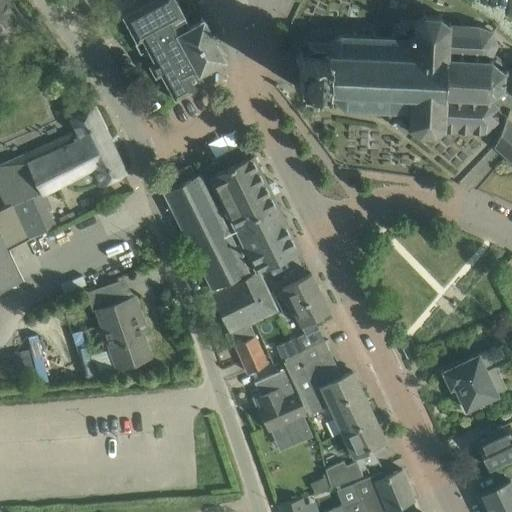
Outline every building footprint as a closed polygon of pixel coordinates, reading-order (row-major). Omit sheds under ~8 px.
[(0,0),(0,39),(24,22),(7,0),(0,0)] [(99,1),(98,0),(73,0),(83,13),(99,1)] [(226,60),(203,19),(179,32),(173,23),(184,17),(175,0),(150,0),(121,16),(136,43),(141,40),(153,62),(148,65),(155,77),(160,75),(174,100),(191,90),(204,83),(199,74),(226,60)] [(416,133),(415,136),(417,137),(418,134),(431,134),(432,138),(434,137),(433,133),(440,129),(442,132),(444,131),(444,130),(482,132),(483,135),(485,134),(484,131),(495,121),(498,123),(499,121),(496,119),(497,107),(500,107),(500,104),(503,104),(511,107),(511,103),(511,67),(508,70),(506,67),(507,63),(497,56),(494,56),(491,54),(495,46),(499,46),(500,43),(495,42),(493,33),(492,31),(489,30),(479,26),(479,23),(476,22),(475,25),(464,25),(464,22),(461,22),(461,25),(451,24),(451,22),(447,23),(440,18),(441,14),(439,13),(437,16),(425,15),(424,12),(421,13),(422,15),(414,21),(412,19),(410,20),(401,22),(400,21),(392,28),(393,29),(392,33),(391,33),(390,37),(339,35),(328,43),(308,43),(307,41),(306,42),(307,44),(307,55),(301,55),(301,51),(298,51),(298,55),(294,55),(294,58),(298,58),(297,81),(293,81),(293,84),(297,84),(296,88),(300,88),(300,84),(307,84),(307,88),(309,91),(313,91),(316,89),(316,85),(324,85),(323,89),(324,89),(321,93),(323,95),(326,92),(345,108),(343,110),(345,112),(349,108),(387,110),(387,114),(388,114),(388,118),(387,119),(396,128),(396,127),(405,127),(405,128),(408,127),(416,133)] [(11,204),(19,220),(28,239),(55,226),(39,193),(93,167),(101,184),(125,172),(94,107),(68,119),(74,132),(5,165),(5,166),(0,167),(0,195),(5,208),(11,204)] [(495,143),(493,146),(511,162),(511,123),(505,117),(503,122),(495,143)] [(218,310),(264,288),(256,271),(299,250),(271,193),(277,190),(273,182),(267,185),(252,154),(224,168),(220,160),(193,173),(189,165),(176,171),(181,182),(163,191),(214,293),(211,295),(218,310)] [(0,289),(20,279),(0,236),(0,289)] [(283,359),(323,340),(313,318),(329,311),(310,273),(281,287),(303,333),(277,346),(283,359)] [(267,363),(248,322),(274,309),(264,288),(218,310),(246,372),(267,363)] [(131,297),(97,309),(103,328),(110,347),(117,368),(130,363),(149,357),(137,321),(141,320),(133,296),(131,297)] [(313,390),(306,377),(301,365),(329,351),(323,340),(283,359),(286,365),(310,411),(311,414),(321,409),(317,400),(313,390)] [(461,363),(443,371),(450,388),(454,386),(465,409),(483,400),(496,394),(485,370),(508,359),(501,344),(461,363)] [(0,383),(27,377),(26,374),(34,372),(29,350),(0,356),(0,383)] [(301,365),(306,377),(335,364),(329,351),(301,365)] [(335,364),(306,377),(313,390),(341,377),(335,364)] [(287,367),(253,382),(259,395),(256,397),(260,407),(257,408),(267,431),(269,430),(285,423),(294,442),(310,435),(301,415),(303,414),(307,413),(287,367)] [(313,390),(317,400),(326,396),(330,404),(345,397),(347,402),(362,395),(352,373),(353,372),(352,371),(341,377),(313,390)] [(373,418),(362,395),(347,402),(345,397),(330,404),(326,396),(317,400),(321,409),(329,406),(342,433),(373,418)] [(384,440),(373,418),(342,433),(353,456),(385,441),(384,440)] [(511,420),(491,430),(493,434),(476,442),(488,468),(511,456),(511,420)] [(343,460),(325,468),(327,476),(331,487),(362,476),(355,460),(345,464),(343,460)] [(511,511),(511,483),(510,479),(511,477),(511,464),(501,469),(506,479),(475,494),(479,503),(483,501),(487,511),(511,511)] [(361,500),(343,507),(344,511),(383,511),(395,507),(414,500),(401,469),(384,476),(382,471),(353,482),(355,486),(361,500)] [(327,476),(310,483),(314,493),(331,487),(327,476)] [(306,511),(302,497),(278,504),(280,511),(306,511)]
